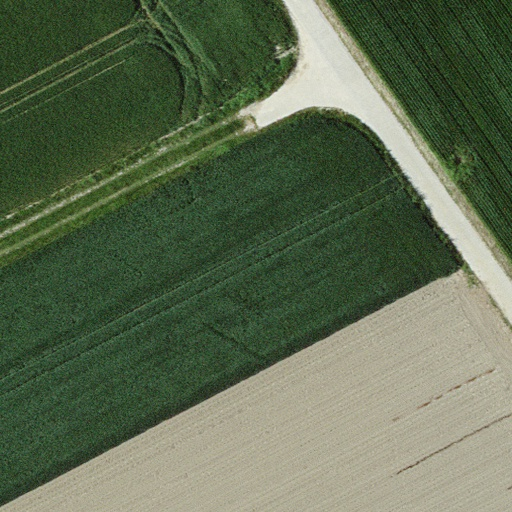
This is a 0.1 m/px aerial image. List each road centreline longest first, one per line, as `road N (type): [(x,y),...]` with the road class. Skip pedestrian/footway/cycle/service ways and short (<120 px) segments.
road 1 (track): [(0,270),(368,84)]
road 2 (track): [(310,0),(511,289)]
